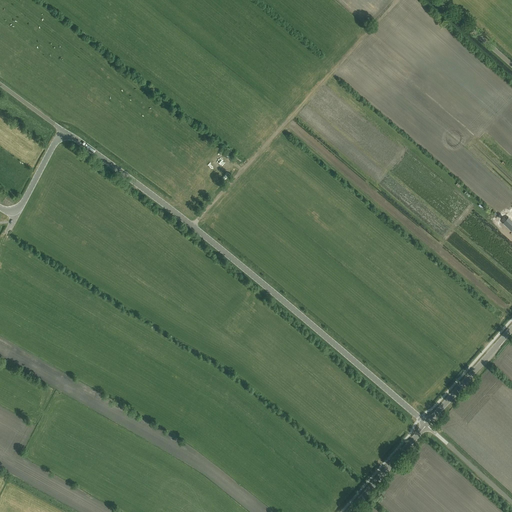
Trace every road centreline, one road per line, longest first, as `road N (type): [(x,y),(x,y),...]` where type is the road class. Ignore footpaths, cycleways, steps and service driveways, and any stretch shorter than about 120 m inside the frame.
road 1 (unclassified): [(426,424),(192,225),(62,130)]
road 2 (track): [(192,225),(398,0)]
road 3 (tertiary): [(426,424),(511,328)]
